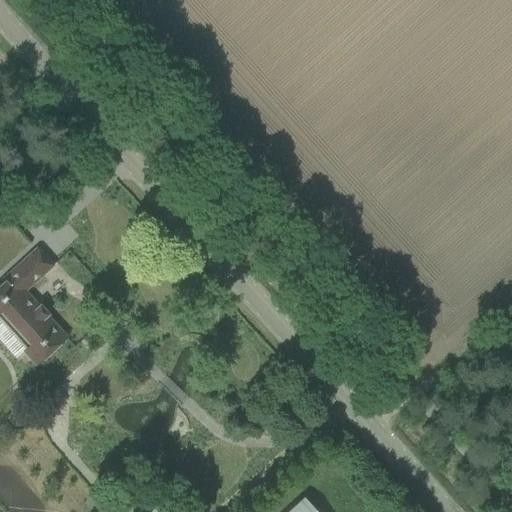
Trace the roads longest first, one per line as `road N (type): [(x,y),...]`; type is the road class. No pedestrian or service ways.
road 1 (tertiary): [(349,405),(0,19)]
road 2 (residential): [(222,511),(349,405)]
road 3 (tertiary): [(445,511),(349,405)]
